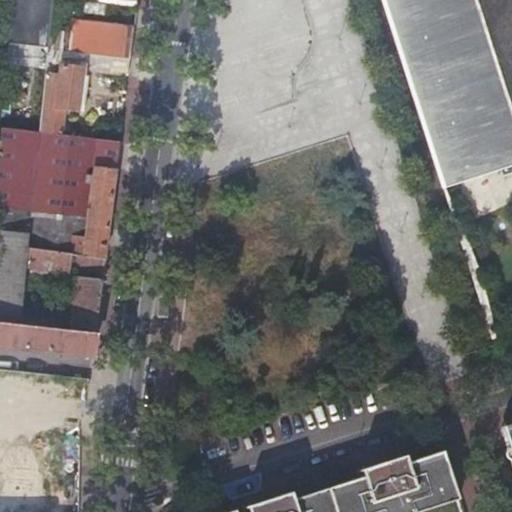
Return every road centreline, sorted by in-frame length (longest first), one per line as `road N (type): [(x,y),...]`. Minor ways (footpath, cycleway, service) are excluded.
road 1 (tertiary): [(108,511),(174,0)]
road 2 (residential): [(129,511),(511,387)]
